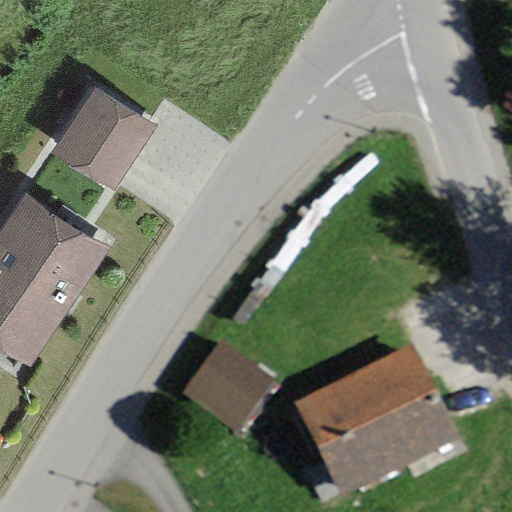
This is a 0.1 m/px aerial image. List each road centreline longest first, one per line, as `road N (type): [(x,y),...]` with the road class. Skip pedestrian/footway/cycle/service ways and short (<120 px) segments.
road 1 (residential): [(33,511),(274,143),(368,53),(430,25)]
road 2 (unclassified): [(511,286),(430,25)]
